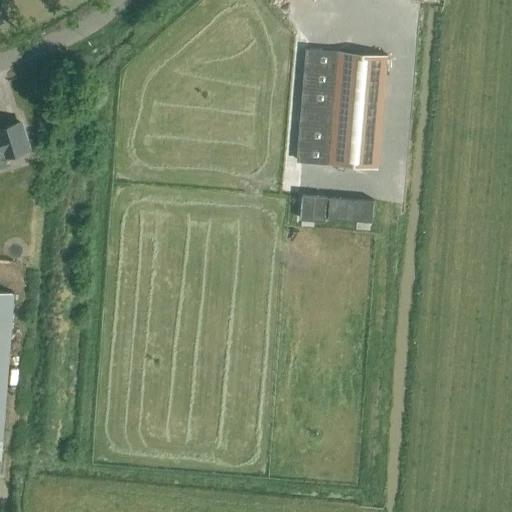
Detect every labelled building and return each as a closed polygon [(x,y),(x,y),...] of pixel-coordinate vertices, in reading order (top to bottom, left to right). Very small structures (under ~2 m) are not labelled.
[(276,0),(286,13),(304,0),(276,0)] [(339,52),(329,165),(377,169),(387,55),(339,52)] [(0,159),(6,157),(6,156),(28,149),(20,123),(0,129),(0,159)] [(325,221),(327,197),(302,194),(300,219),(325,221)] [(373,202),(330,198),(328,218),(371,222),(373,202)] [(0,292),(0,461),(13,293),(0,292)]
